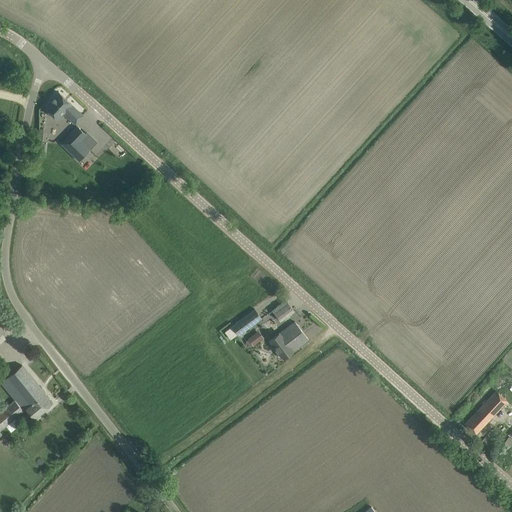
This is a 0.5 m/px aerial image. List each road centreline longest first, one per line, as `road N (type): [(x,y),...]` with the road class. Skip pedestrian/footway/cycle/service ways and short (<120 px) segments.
road 1 (unclassified): [(511,486),(42,60)]
road 2 (unclassified): [(175,511),(22,315),(8,279),(20,155),(42,60)]
road 3 (track): [(337,326),(145,472)]
